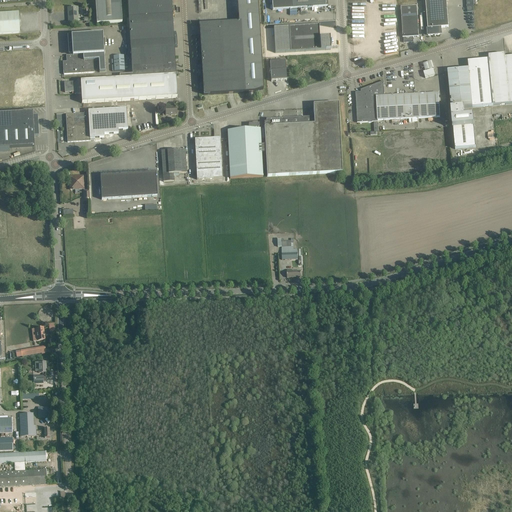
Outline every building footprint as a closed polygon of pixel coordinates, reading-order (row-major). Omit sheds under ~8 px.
[(95,0),(97,24),(121,23),(122,23),(120,0),(95,0)] [(127,0),(132,73),(176,70),(175,66),(172,15),(171,0),(127,0)] [(239,23),(204,25),(199,25),(204,95),(253,92),(263,89),(263,84),(257,0),(231,0),(231,1),(229,1),(229,4),(232,4),(232,6),(238,6),(239,23)] [(292,9),(326,7),(328,7),(327,0),(271,0),(272,10),(292,9)] [(446,0),(425,0),(427,23),(428,29),(439,28),(449,28),(446,0)] [(401,8),(402,18),(403,38),(404,38),(404,43),(413,42),(413,38),(419,37),(418,17),(417,7),(401,8)] [(68,22),(73,22),(79,22),(78,8),(68,8),(68,22)] [(19,13),(0,14),(0,34),(20,33),(19,13)] [(285,53),(290,53),(330,50),(330,40),(320,41),(319,26),(289,27),(289,37),(286,38),(287,43),(284,43),(285,53)] [(99,73),(105,72),(103,34),(71,36),(73,56),(67,56),(67,62),(68,62),(68,64),(63,64),(64,75),(69,74),(94,73),(93,61),(98,60),(99,73)] [(464,109),(493,106),(511,104),(511,57),(506,58),(505,55),(489,56),(489,60),(468,62),(469,69),(448,71),(451,110),(464,109)] [(124,56),(114,57),(115,72),(125,71),(124,56)] [(427,77),(437,75),(434,60),(424,63),(427,77)] [(285,61),(270,62),(271,82),(286,81),(285,61)] [(132,73),(133,75),(120,75),(120,79),(81,82),(82,90),(82,94),(82,98),(177,92),(176,70),(132,73)] [(82,94),(82,90),(80,90),(79,82),(65,83),(66,93),(75,92),(76,95),(82,94)] [(439,94),(384,97),(384,82),(361,90),(361,93),(356,93),(357,123),(378,122),(378,121),(440,118),(439,94)] [(266,120),(266,122),(264,122),(265,127),(264,127),(267,177),(342,173),(338,104),(313,105),(314,117),(266,120)] [(176,107),(171,107),(162,108),(162,111),(165,111),(166,116),(177,115),(176,107)] [(88,114),(80,114),(66,115),(67,143),(90,141),(90,139),(104,138),(104,135),(118,134),(118,130),(128,130),(127,109),(88,112),(88,114)] [(452,119),(452,120),(455,150),(476,148),(473,117),(465,118),(464,109),(451,110),(452,119)] [(32,112),(0,113),(0,148),(9,148),(34,147),(34,137),(39,137),(38,116),(33,117),(32,112)] [(263,177),(261,134),(260,129),(259,129),(259,124),(249,125),(249,130),(227,131),(228,136),(230,179),(263,177)] [(195,140),(197,180),(222,179),(220,139),(195,140)] [(179,177),(179,174),(186,173),(185,150),(161,152),(163,175),(163,183),(174,182),(174,177),(179,177)] [(157,197),(156,173),(100,176),(102,200),(157,197)] [(70,190),(75,190),(84,190),(83,177),(70,177),(70,190)] [(298,254),(297,254),(297,250),(291,250),(291,244),(293,244),(293,240),(291,240),(291,241),(284,241),(284,240),(281,240),(282,240),(278,240),(278,248),(282,248),(282,254),(282,261),(298,260),(298,254)] [(287,270),(287,278),(301,278),(301,271),(292,272),(292,270),(287,270)] [(34,342),(38,342),(45,341),(44,328),(32,330),(34,342)] [(20,351),(21,357),(37,354),(36,349),(20,351)] [(39,373),(42,373),(47,373),(46,362),(35,363),(35,368),(39,368),(39,373)] [(50,407),(38,408),(38,418),(51,417),(50,407)] [(45,436),(45,438),(50,438),(49,429),(45,429),(45,431),(36,431),(36,426),(34,426),(33,414),(20,414),(21,437),(45,436)] [(12,418),(0,418),(0,434),(12,434),(12,418)] [(0,439),(0,452),(13,452),(12,439),(0,439)] [(0,487),(47,485),(46,470),(25,471),(25,462),(46,461),(46,451),(0,453),(0,463),(14,463),(15,472),(0,472),(0,487)]
